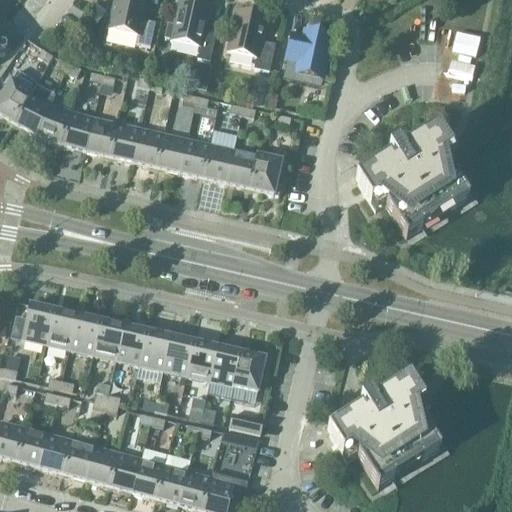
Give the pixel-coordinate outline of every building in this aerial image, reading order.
[(115,0),(108,32),(107,41),(135,47),(150,51),(155,26),(142,23),(147,1),(141,0),(115,0)] [(209,9),(197,6),(172,1),(180,3),(170,44),(200,50),(197,62),(210,65),(217,31),(216,31),(214,41),(203,39),(209,9)] [(266,22),(236,15),(227,55),(256,61),(254,72),(269,75),(275,48),(261,45),(266,22)] [(286,63),(287,63),(283,82),(293,84),(297,77),(322,83),(332,40),(304,33),(303,39),(292,37),(286,63)] [(53,60),(42,53),(38,61),(48,68),(53,60)] [(65,76),(69,68),(58,63),(54,71),(65,76)] [(140,64),(130,67),(134,79),(144,76),(140,64)] [(69,68),(65,76),(77,81),(81,73),(69,68)] [(101,88),(103,79),(91,76),(89,85),(101,88)] [(103,79),(101,88),(113,91),(115,82),(103,79)] [(149,93),(151,84),(139,81),(137,90),(149,93)] [(149,93),(162,96),(164,87),(151,84),(149,93)] [(0,120),(13,129),(31,98),(11,85),(0,101),(0,120)] [(36,89),(31,98),(13,129),(36,141),(51,108),(55,99),(36,89)] [(196,100),(184,97),(182,106),(194,109),(196,100)] [(270,97),(267,108),(276,110),(278,99),(270,97)] [(194,109),(207,112),(208,103),(196,100),(194,109)] [(60,150),(71,117),(51,108),(36,141),(60,150)] [(241,120),(243,111),(231,108),(229,117),(241,120)] [(243,111),(241,120),(253,122),(255,114),(243,111)] [(71,117),(60,150),(85,157),(93,122),(71,117)] [(278,119),(276,128),(289,131),(291,122),(278,119)] [(109,162),(116,128),(93,122),(85,157),(109,162)] [(116,128),(109,162),(132,168),(140,133),(116,128)] [(388,162),(355,183),(357,187),(361,193),(365,200),(369,206),(375,215),(385,209),(406,242),(407,242),(406,241),(420,232),(436,222),(467,203),(467,204),(468,203),(447,169),(442,162),(447,159),(452,156),(452,155),(448,150),(444,142),(437,132),(411,148),(404,153),(407,158),(404,160),(397,149),(388,155),(395,166),(392,168),(388,162)] [(140,133),(132,168),(155,173),(163,138),(140,133)] [(163,138),(155,173),(179,178),(187,144),(163,138)] [(187,144),(179,178),(202,184),(210,149),(187,144)] [(234,154),(210,149),(202,184),(226,189),(234,154)] [(257,160),(234,154),(226,189),(249,194),(257,160)] [(281,165),(257,160),(249,194),(273,200),(273,199),(278,201),(284,187),(276,185),(281,165)] [(45,349),(53,314),(29,309),(26,324),(21,344),(45,349)] [(53,314),(45,349),(69,354),(77,320),(53,314)] [(77,320),(69,354),(92,360),(100,325),(77,320)] [(16,321),(11,341),(21,344),(26,324),(16,321)] [(100,325),(92,360),(116,365),(124,330),(100,325)] [(124,330),(116,365),(139,370),(147,335),(124,330)] [(147,335),(139,370),(163,376),(170,341),(147,335)] [(170,341),(163,376),(186,381),(194,346),(170,341)] [(186,381),(209,386),(217,351),(194,346),(186,381)] [(241,357),(217,351),(209,386),(233,391),(241,357)] [(265,362),(241,357),(233,391),(257,397),(262,376),(269,378),(270,364),(265,363),(265,362)] [(17,375),(4,372),(3,381),(15,383),(17,375)] [(59,393),(61,385),(49,382),(47,391),(59,393)] [(360,413),(326,434),(329,438),(341,457),(343,461),(347,466),(351,463),(356,460),(378,493),(379,493),(378,492),(391,484),(408,473),(438,454),(439,455),(440,454),(419,420),(418,420),(414,413),(420,409),(424,407),(423,406),(409,382),(382,399),(375,404),(378,409),(376,411),(369,400),(359,406),(366,417),(363,418),(360,413)] [(61,385),(59,393),(72,396),(74,387),(61,385)] [(5,387),(3,396),(16,399),(18,390),(5,387)] [(56,408),(58,399),(46,396),(44,405),(56,408)] [(94,405),(106,407),(108,399),(96,396),(94,405)] [(58,399),(56,408),(68,411),(70,402),(58,399)] [(108,399),(106,407),(118,410),(120,402),(108,399)] [(154,415),(156,406),(144,403),(142,412),(154,415)] [(104,416),(106,407),(94,405),(92,413),(104,416)] [(156,406),(154,415),(166,418),(168,409),(156,406)] [(118,410),(106,407),(104,416),(117,419),(118,410)] [(200,425),(213,428),(216,415),(204,412),(203,417),(200,425)] [(200,425),(203,417),(190,414),(188,423),(200,425)] [(151,429),(153,421),(140,418),(138,427),(151,429)] [(232,418),(229,432),(260,439),(263,425),(232,418)] [(153,421),(151,429),(163,432),(165,424),(153,421)] [(0,463),(15,467),(24,433),(1,427),(0,428),(0,463)] [(197,440),(199,431),(187,429),(185,437),(197,440)] [(199,431),(197,440),(210,443),(211,434),(199,431)] [(39,474),(48,439),(24,433),(15,467),(39,474)] [(222,436),(220,445),(232,448),(234,439),(222,436)] [(62,480),(71,445),(48,439),(39,474),(62,480)] [(245,451),(246,442),(234,439),(232,448),(245,451)] [(85,486),(94,451),(71,445),(62,480),(85,486)] [(108,492),(117,457),(94,451),(85,486),(108,492)] [(131,498),(140,464),(117,457),(108,492),(131,498)] [(155,504),(164,470),(140,464),(131,498),(155,504)] [(178,510),(187,476),(164,470),(155,504),(178,510)] [(184,511),(202,511),(210,482),(187,476),(178,510),(184,511)] [(210,482),(202,511),(227,511),(229,508),(241,511),(247,486),(234,482),(233,488),(210,482)]
